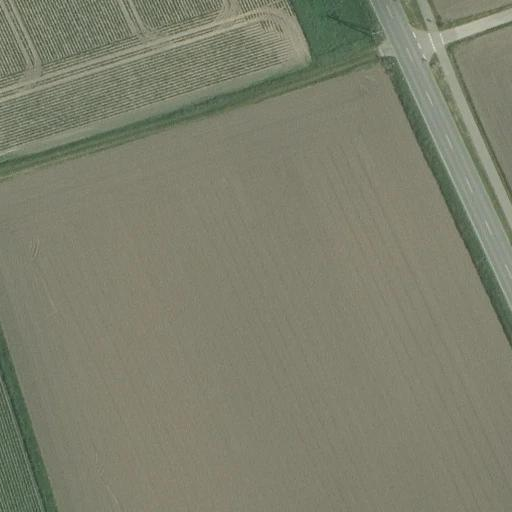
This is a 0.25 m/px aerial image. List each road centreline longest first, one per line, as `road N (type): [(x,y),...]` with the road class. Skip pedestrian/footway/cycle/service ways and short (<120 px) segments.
road 1 (track): [(0,175),(406,52)]
road 2 (secondary): [(382,0),(511,283)]
road 3 (track): [(0,355),(48,511)]
